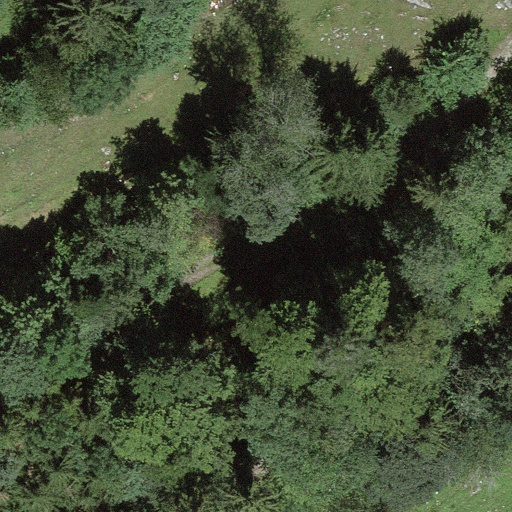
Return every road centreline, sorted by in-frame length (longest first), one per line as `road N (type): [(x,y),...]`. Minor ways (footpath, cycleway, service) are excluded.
road 1 (track): [(0,365),(281,228),(464,105),(511,40)]
road 2 (track): [(231,511),(301,438),(511,262)]
road 3 (track): [(219,0),(73,86),(0,118)]
